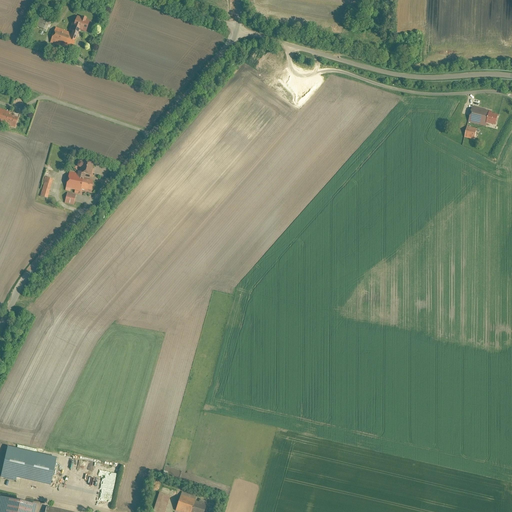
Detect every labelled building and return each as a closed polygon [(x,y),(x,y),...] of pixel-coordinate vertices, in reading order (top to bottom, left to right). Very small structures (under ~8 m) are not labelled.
[(78,18),(75,27),(74,30),(80,32),(86,34),(90,22),(78,18)] [(38,28),(46,33),(51,24),(42,19),(38,28)] [(56,29),(51,43),(72,51),(80,32),(74,30),(75,27),(71,26),(68,34),(56,29)] [(494,127),(497,116),(489,114),(489,112),(486,111),(486,110),(473,107),(467,123),(485,128),(486,125),(494,127)] [(19,120),(9,116),(10,113),(0,109),(0,126),(5,128),(5,126),(15,129),(19,120)] [(477,130),(466,127),(464,137),(474,139),(477,130)] [(86,175),(85,176),(90,178),(93,166),(83,163),(83,164),(79,163),(77,164),(76,166),(78,169),(81,169),(80,173),(86,175)] [(79,192),(81,193),(81,191),(87,193),(87,192),(91,193),(94,183),(84,181),(85,176),(86,175),(80,173),(78,173),(77,175),(70,173),(65,191),(71,193),(71,190),(75,191),(74,194),(78,195),(79,192)] [(43,183),(44,183),(40,197),(47,199),(53,180),(44,178),(43,183)] [(76,196),(67,193),(65,204),(73,206),(74,202),(76,196)] [(79,458),(80,451),(54,445),(53,448),(49,447),(48,452),(79,458)] [(57,460),(7,449),(0,480),(16,483),(17,480),(50,488),(57,460)] [(197,498),(181,492),(174,511),(192,511),(196,503),(197,498)] [(153,511),(165,511),(170,497),(160,493),(153,511)] [(0,497),(0,511),(36,511),(37,506),(0,497)] [(206,511),(208,507),(196,503),(192,511),(206,511)]
